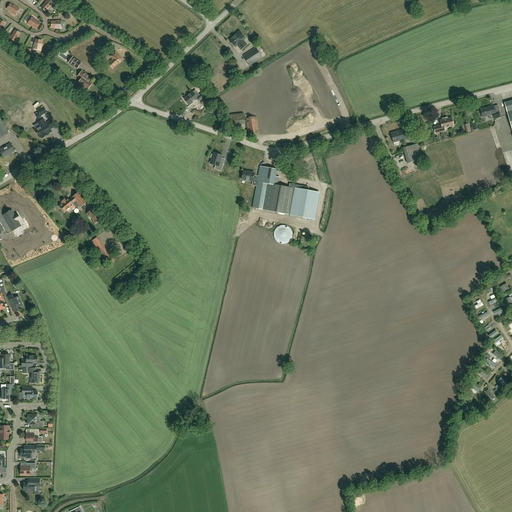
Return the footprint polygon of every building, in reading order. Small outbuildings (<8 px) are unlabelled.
[(41,8),(45,12),(48,9),(49,10),(53,5),(47,0),(46,0),(44,2),(45,3),(41,8)] [(12,13),(15,15),(19,9),(14,5),(13,6),(10,4),(7,9),(12,12),(12,13)] [(35,20),(35,19),(32,17),(27,23),(33,27),(33,26),(37,28),(40,24),(35,20)] [(55,28),(61,28),(62,20),(58,20),(58,21),(51,21),(51,27),(55,27),(55,28)] [(12,35),(11,35),(9,38),(16,42),(19,37),(18,36),(20,33),(15,30),(12,35)] [(241,50),(247,45),(243,40),(246,38),(239,31),(236,34),(237,34),(229,41),(235,47),(237,45),(241,50)] [(42,41),(36,39),(34,46),(33,46),(33,49),(40,51),(42,45),(41,44),(42,41)] [(256,48),(243,56),(250,66),(262,58),(256,48)] [(97,58),(101,61),(106,54),(102,51),(97,58)] [(119,62),(122,59),(116,52),(110,56),(113,59),(108,63),(113,69),(120,62),(119,62)] [(73,57),(69,63),(77,69),(81,63),(73,57)] [(76,87),(78,89),(83,92),(86,88),(88,89),(92,83),(88,81),(91,78),(82,71),(78,76),(81,79),(79,83),(76,87)] [(199,101),(200,101),(203,105),(208,100),(202,93),(197,97),(192,92),(184,99),(189,105),(197,99),(199,101)] [(313,99),(307,101),(308,104),(309,107),(310,110),(321,107),(321,106),(328,104),(326,96),(321,97),(321,98),(314,100),(314,99),(313,99)] [(344,109),(348,108),(342,96),(339,98),(344,109)] [(494,119),(500,117),(499,112),(498,108),(494,109),(493,106),(480,109),(482,117),(493,114),(494,119)] [(43,107),(37,111),(40,116),(46,112),(43,107)] [(229,126),(236,125),(244,124),(243,113),(227,115),(229,126)] [(248,133),(258,131),(256,117),(246,119),(248,133)] [(0,138),(9,133),(0,118),(0,138)] [(453,126),(451,118),(447,119),(447,118),(443,119),(443,120),(440,121),(442,125),(434,127),(435,133),(445,131),(444,128),(453,126)] [(46,136),(46,135),(48,134),(48,133),(51,132),(50,129),(55,127),(51,120),(46,123),(44,119),(37,123),(40,127),(35,130),(37,133),(37,134),(38,134),(40,138),(41,137),(42,138),(45,136),(45,137),(46,136)] [(388,134),(386,134),(388,143),(392,142),(395,141),(396,142),(401,141),(401,144),(402,144),(406,143),(405,140),(405,137),(406,137),(404,130),(399,132),(398,131),(393,132),(393,131),(388,133),(388,134)] [(0,149),(0,150),(0,151),(4,157),(15,151),(10,144),(0,149)] [(419,144),(404,147),(407,163),(417,162),(416,157),(421,156),(419,144)] [(222,155),(214,153),(210,164),(215,165),(214,169),(221,171),(223,164),(219,162),(222,155)] [(319,193),(295,188),(274,185),(277,169),(260,166),(258,176),(254,175),(254,173),(243,171),(242,179),(257,182),(253,208),(263,210),(314,219),(319,193)] [(76,201),(81,207),(87,201),(79,191),(72,197),(73,198),(70,200),(68,198),(66,201),(64,199),(61,201),(62,202),(58,205),(59,206),(58,206),(60,208),(61,208),(64,212),(69,208),(71,209),(75,206),(73,204),(76,201)] [(101,218),(93,208),(87,213),(93,220),(95,223),(101,218)] [(17,228),(21,226),(18,221),(20,219),(17,214),(14,215),(12,211),(10,211),(8,211),(9,212),(5,215),(3,215),(6,220),(12,231),(17,228)] [(293,236),(293,235),(293,234),(293,233),(292,233),(292,232),(292,231),(291,230),(291,229),(290,228),(289,228),(289,227),(288,227),(287,226),(286,226),(285,226),(284,226),(283,226),(282,226),(281,226),(280,226),(279,226),(278,227),(277,228),(276,228),(276,229),(275,230),(275,231),(274,232),(274,233),(274,234),(274,235),(274,236),(274,237),(274,238),(275,239),(275,240),(275,241),(276,241),(276,242),(277,242),(278,243),(279,244),(280,244),(281,244),(282,244),(282,245),(283,245),(284,245),(285,244),(286,244),(287,244),(288,243),(289,243),(289,242),(290,242),(291,241),(292,240),(292,239),(292,238),(293,237),(293,236)] [(107,260),(111,257),(96,238),(92,241),(107,260)] [(506,284),(500,287),(503,294),(510,290),(506,284)] [(12,295),(7,297),(12,308),(17,307),(17,308),(20,307),(22,305),(19,296),(15,298),(14,297),(12,295)] [(496,344),(503,353),(506,351),(500,344),(502,343),(500,340),(496,344)] [(0,368),(6,368),(9,368),(9,355),(2,355),(2,358),(0,357),(0,368)] [(26,361),(22,361),(22,366),(32,366),(32,363),(37,363),(37,356),(26,356),(26,361)] [(483,364),(489,372),(492,369),(486,362),(483,364)] [(39,379),(39,373),(35,373),(35,368),(29,368),(29,373),(31,373),(31,383),(38,383),(38,379),(39,379)] [(482,371),(479,374),(487,379),(489,376),(482,371)] [(469,387),(478,394),(481,390),(473,383),(469,387)] [(498,388),(494,390),(493,387),(495,386),(494,383),(488,385),(490,389),(488,390),(491,399),(500,396),(498,388)] [(9,399),(9,395),(13,395),(13,385),(6,385),(1,385),(1,390),(2,390),(2,399),(9,399)] [(33,391),(33,388),(22,388),(22,394),(23,394),(23,398),(26,398),(27,399),(33,399),(34,398),(37,398),(37,395),(38,395),(38,393),(37,392),(37,391),(33,391)] [(38,418),(38,415),(28,415),(28,425),(31,425),(31,427),(43,427),(43,421),(40,421),(40,420),(40,419),(39,419),(38,418)] [(10,431),(8,431),(8,426),(0,426),(0,440),(8,440),(8,434),(10,434),(10,431)] [(39,437),(39,430),(30,430),(30,433),(30,434),(26,434),(26,441),(34,441),(34,443),(38,443),(38,437),(39,437)] [(24,446),(24,450),(21,450),(21,457),(26,457),(26,458),(31,458),(31,452),(35,452),(35,446),(24,446)] [(21,466),(21,468),(21,475),(30,475),(30,472),(31,472),(32,471),(32,470),(33,470),(33,469),(36,469),(36,463),(26,463),(26,466),(21,466)] [(27,492),(34,492),(34,486),(40,486),(40,479),(28,479),(28,483),(23,483),(23,488),(24,488),(24,491),(27,491),(27,492)]
